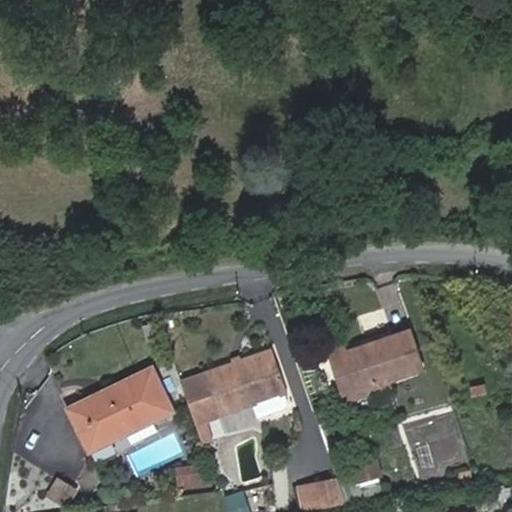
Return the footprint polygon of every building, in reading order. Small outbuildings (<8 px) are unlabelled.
[(343,357),(355,394),(423,371),(411,334),(343,357)] [(270,354),(204,377),(218,417),(285,393),(270,354)] [(344,398),(355,394),(343,357),(332,360),(344,398)] [(153,370),(71,411),(92,452),(174,411),(153,370)] [(374,458),(345,465),(355,501),(383,494),(374,458)] [(178,491),(206,487),(203,464),(176,468),(178,491)] [(53,477),(45,496),(68,506),(77,488),(53,477)] [(345,507),(337,481),(312,484),(316,511),(345,507)] [(312,511),(316,511),(312,484),(295,487),(299,511),(312,511)] [(229,505),(225,506),(226,511),(245,511),(242,503),(236,504),(234,495),(228,496),(229,505)]
